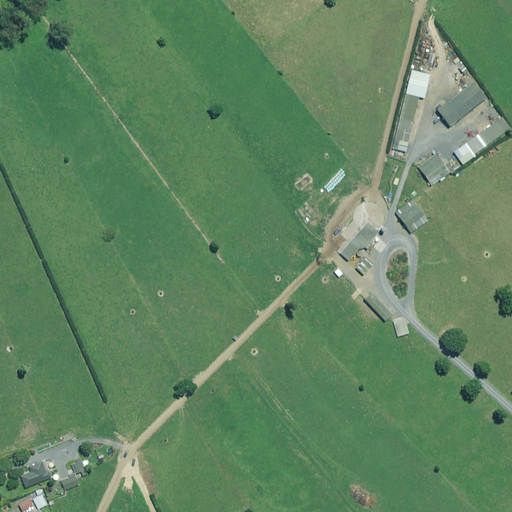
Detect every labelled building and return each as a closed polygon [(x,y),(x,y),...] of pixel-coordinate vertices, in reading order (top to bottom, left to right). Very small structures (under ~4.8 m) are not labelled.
[(410,129),(423,74),(411,71),(395,140),(407,143),(410,129)] [(485,98),(472,82),(436,110),(449,127),(485,98)] [(505,131),(497,120),(464,145),(472,156),(505,131)] [(449,173),(435,154),(417,167),(431,186),(449,173)] [(427,221),(411,200),(394,212),(410,234),(427,221)] [(377,232),(366,223),(349,243),(347,241),(338,253),(347,261),(357,250),(363,248),(366,249),(373,242),(370,240),(377,232)] [(372,265),(364,258),(355,268),(363,276),(372,265)] [(391,314),(372,295),(365,301),(384,321),(391,314)] [(408,334),(403,319),(392,323),(397,337),(408,334)] [(87,474),(80,458),(69,463),(75,475),(80,472),(82,477),(87,474)] [(50,478),(44,462),(29,468),(30,472),(19,476),(24,488),(50,478)] [(77,485),(74,476),(60,481),(64,491),(77,485)] [(47,505),(41,495),(33,500),(38,510),(47,505)] [(32,506),(28,499),(17,505),(21,511),(32,506)]
